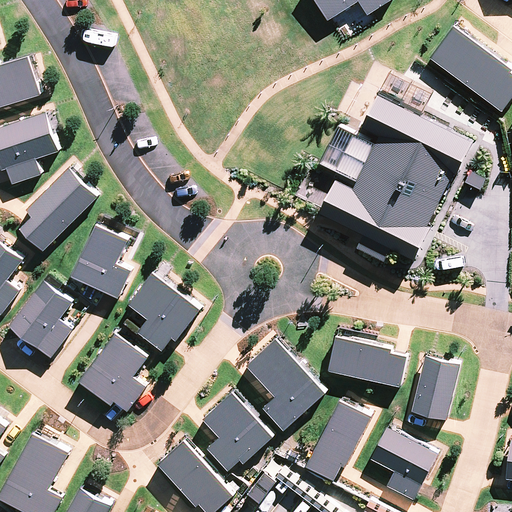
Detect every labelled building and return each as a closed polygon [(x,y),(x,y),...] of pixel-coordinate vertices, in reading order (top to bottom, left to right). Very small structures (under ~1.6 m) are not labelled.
[(318,0),(330,19),(361,0),(362,0),(369,11),(387,0),(318,0)] [(511,94),(511,69),(450,21),(428,49),(502,107),(511,94)] [(0,106),(44,93),(32,55),(0,65),(0,106)] [(475,141),(379,95),(365,125),(382,133),(354,189),(338,181),(322,213),(364,233),(358,245),(388,260),(394,247),(418,259),(475,141)] [(48,111),(0,127),(0,154),(5,168),(10,167),(15,182),(43,173),(38,157),(61,149),(48,111)] [(44,248),(100,194),(73,168),(31,210),(38,217),(25,230),(44,248)] [(132,237),(100,221),(75,273),(118,295),(131,269),(119,263),(132,237)] [(25,258),(0,239),(0,308),(4,312),(22,288),(9,279),(25,258)] [(204,306),(154,270),(129,303),(147,316),(138,328),(167,348),(176,336),(180,340),(204,306)] [(77,301),(49,280),(15,324),(54,354),(75,326),(65,318),(77,301)] [(146,352),(117,331),(82,379),(115,403),(117,400),(124,405),(129,408),(147,383),(136,375),(151,355),(146,352)] [(328,391),(278,338),(248,367),(275,396),(267,405),(289,428),(328,391)] [(410,354),(341,338),(334,368),(403,384),(410,354)] [(462,359),(426,353),(416,411),(451,417),(462,359)] [(276,433),(234,386),(203,414),(221,434),(212,442),(236,469),(276,433)] [(374,412),(344,397),(309,467),(340,482),(374,412)] [(442,451),(392,423),(373,454),(398,468),(392,480),(417,495),(442,451)] [(64,450),(34,432),(2,485),(42,509),(61,479),(51,473),(64,450)] [(234,492),(187,439),(165,459),(212,511),(234,492)] [(346,511),(286,466),(278,476),(280,478),(324,511),(346,511)] [(278,482),(266,473),(250,493),(262,502),(278,482)] [(103,511),(115,493),(84,475),(62,511),(103,511)] [(370,501),(365,510),(368,511),(398,511),(371,498),(370,501)]
